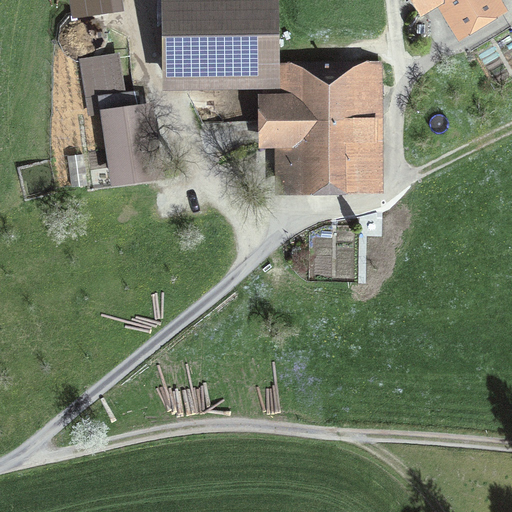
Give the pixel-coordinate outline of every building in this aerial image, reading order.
[(122,0),(69,0),(72,19),(124,11),(122,0)] [(264,75),(275,75),(275,65),(274,0),(163,0),(163,75),(264,75)] [(418,0),(424,9),(440,0),(446,0),(464,29),(500,6),(495,0),(418,0)] [(116,179),(146,175),(135,94),(121,96),(115,58),(82,63),(89,114),(101,112),(102,115),(106,115),(116,179)] [(381,63),(275,65),(275,75),(264,75),(265,143),(294,143),(294,157),(288,157),(288,162),(281,162),(282,186),(377,184),(376,175),(382,175),(381,141),(376,141),(375,83),(381,82),(381,63)]
